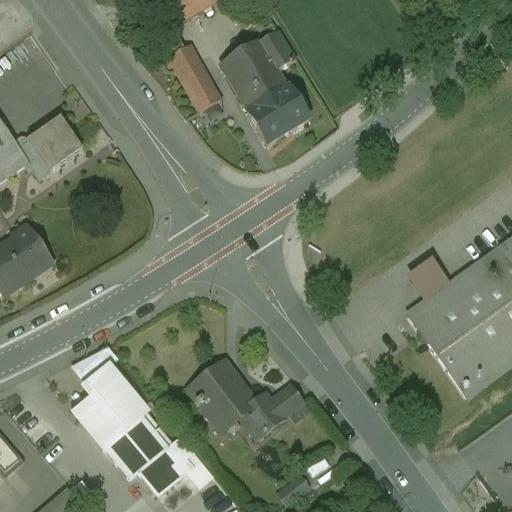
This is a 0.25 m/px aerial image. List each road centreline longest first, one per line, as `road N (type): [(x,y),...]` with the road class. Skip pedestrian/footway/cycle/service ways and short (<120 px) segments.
road 1 (unclassified): [(226,236),(310,182),(511,8)]
road 2 (unclassified): [(430,511),(226,236)]
road 3 (unclassified): [(226,236),(52,0)]
road 4 (unclassified): [(0,364),(226,236)]
road 5 (unknown): [(4,361),(110,511)]
